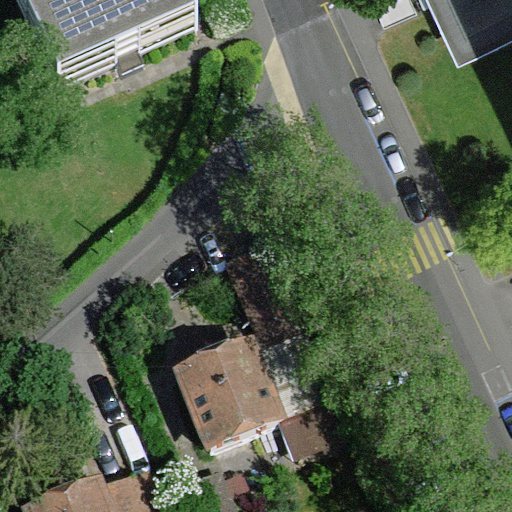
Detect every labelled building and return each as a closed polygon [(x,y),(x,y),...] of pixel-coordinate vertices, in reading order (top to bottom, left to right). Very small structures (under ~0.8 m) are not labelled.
[(199,34),(183,0),(16,0),(61,98),(199,34)] [(511,12),(511,0),(457,0),(472,31),(511,12)] [(264,353),(252,358),(281,430),(336,409),(271,257),(232,273),(264,353)] [(252,358),(185,386),(214,457),(281,430),(252,358)] [(235,511),(223,482),(193,494),(200,511),(235,511)] [(102,503),(105,511),(159,511),(149,486),(102,503)] [(100,498),(62,511),(105,511),(102,503),(100,498)]
